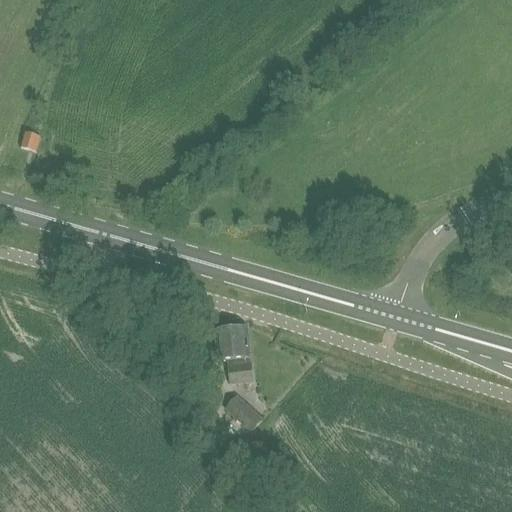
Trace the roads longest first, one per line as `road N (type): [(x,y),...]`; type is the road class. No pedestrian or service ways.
road 1 (secondary): [(392,323),(0,208)]
road 2 (unclassified): [(392,323),(427,250),(511,201)]
road 3 (secondary): [(511,356),(392,323)]
